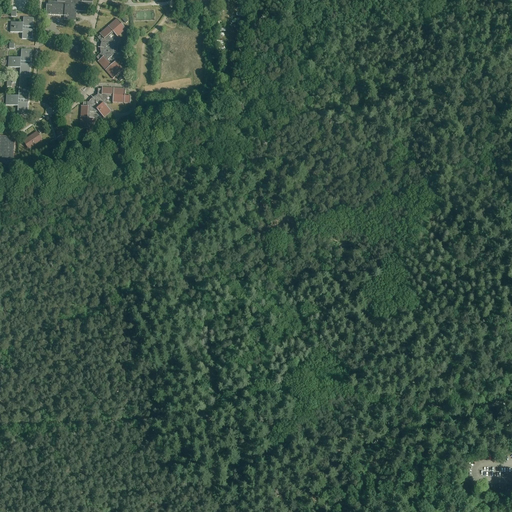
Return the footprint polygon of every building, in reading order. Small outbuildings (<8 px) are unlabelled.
[(57,0),(57,2),(48,1),(48,4),(46,4),(46,15),(64,16),(64,20),(76,21),(76,11),(86,12),(86,9),(92,9),(92,0),(57,0)] [(33,18),(23,18),(23,23),(11,22),(10,32),(22,33),(22,39),(32,40),(33,18)] [(120,24),(121,23),(117,19),(116,19),(117,19),(113,23),(112,23),(113,23),(108,27),(108,26),(108,27),(104,30),(104,31),(100,34),(99,34),(100,35),(97,38),(102,43),(101,44),(101,45),(101,46),(100,48),(100,49),(100,50),(100,51),(101,52),(101,53),(96,58),(99,61),(97,62),(98,62),(102,66),(101,66),(102,66),(105,70),(105,71),(106,70),(109,74),(109,75),(109,74),(113,79),(118,75),(117,74),(118,73),(119,74),(124,70),(123,69),(123,70),(119,66),(120,66),(120,65),(119,66),(116,62),(116,61),(111,65),(107,60),(113,55),(113,54),(117,54),(117,53),(117,45),(118,45),(118,44),(114,44),(114,43),(109,37),(113,33),(117,37),(118,37),(117,37),(121,33),(122,33),(126,29),(126,30),(122,25),(121,26),(121,25),(120,24)] [(26,83),(26,77),(30,78),(31,50),(21,50),(21,58),(8,58),(8,68),(20,68),(19,77),(20,77),(20,82),(26,83)] [(20,82),(19,88),(18,96),(6,96),(5,106),(17,106),(17,115),(27,116),(29,88),(26,88),(26,83),(20,82)] [(79,128),(85,128),(85,132),(87,132),(87,134),(86,134),(93,135),(93,134),(93,129),(94,129),(93,129),(94,123),(94,117),(95,117),(89,117),(89,111),(97,111),(98,110),(104,117),(102,115),(109,109),(111,111),(105,104),(106,103),(107,95),(113,96),(112,103),(113,103),(113,102),(118,102),(118,103),(118,102),(124,103),(130,103),(130,104),(130,96),(130,97),(128,97),(128,95),(125,95),(125,89),(125,90),(119,89),(114,89),(114,88),(113,88),(113,89),(108,89),(108,88),(108,89),(102,88),(102,87),(102,89),(98,89),(97,95),(96,96),(95,96),(95,97),(94,97),(93,98),(92,98),(93,98),(92,99),(91,100),(90,101),(90,102),(89,103),(83,102),(83,106),(81,106),(82,106),(81,112),(81,117),(80,117),(80,118),(81,118),(80,123),(80,128),(79,128)] [(61,131),(57,132),(59,138),(57,138),(60,146),(62,145),(62,146),(66,145),(65,144),(67,143),(64,136),(63,136),(61,131)] [(37,132),(29,137),(23,142),(28,149),(42,140),(37,132)] [(9,140),(9,137),(0,136),(0,163),(13,165),(15,140),(9,140)]
